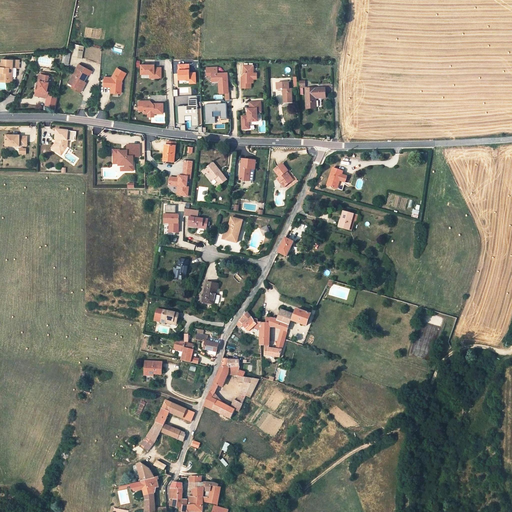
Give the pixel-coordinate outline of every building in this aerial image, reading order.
[(72,57),(82,58),(83,45),(74,45),(72,57)] [(8,69),(12,69),(13,61),(1,61),(1,64),(0,64),(0,73),(1,73),(1,80),(11,81),(11,74),(8,74),(8,69)] [(189,63),(177,63),(177,80),(179,80),(179,83),(196,83),(196,71),(189,71),(189,63)] [(85,85),(83,83),(84,82),(88,74),(90,75),(92,71),(79,64),(70,81),(74,83),(73,86),(78,88),(79,86),(83,88),(85,85)] [(145,66),(140,66),(140,75),(149,75),(149,77),(153,77),(153,79),(160,79),(160,69),(153,69),(153,65),(148,66),(145,66)] [(253,65),(243,65),(243,71),(244,73),(242,77),(242,88),(251,88),(251,83),(253,83),(253,79),(253,72),(253,65)] [(207,68),(207,75),(212,75),(213,81),(219,80),(220,93),(225,92),(228,92),(227,73),(217,73),(217,67),(207,68)] [(125,73),(117,68),(111,78),(104,77),(104,86),(111,86),(111,93),(118,93),(119,80),(120,79),(122,80),(125,73)] [(40,73),(38,89),(36,88),(35,95),(48,97),(49,91),(47,90),(49,81),(48,81),(49,74),(40,73)] [(283,90),(283,98),(292,98),(292,89),(289,89),(289,83),(276,83),(276,86),(277,90),(283,90)] [(316,98),(325,97),(325,88),(306,89),(306,109),(316,108),(316,98)] [(149,101),(138,101),(138,111),(143,111),(143,113),(147,113),(153,113),(162,113),(162,103),(155,103),(153,105),(149,101)] [(261,102),(249,103),(250,109),(248,109),(248,116),(248,122),(258,122),(257,113),(258,113),(258,109),(261,109),(261,102)] [(67,131),(56,130),(55,139),(57,139),(57,143),(52,150),(59,155),(63,149),(63,147),(67,147),(68,140),(67,140),(67,139),(75,139),(75,131),(67,131)] [(26,146),(26,136),(19,136),(19,135),(6,134),(5,146),(18,146),(18,145),(26,146)] [(118,149),(113,149),(113,162),(119,161),(122,165),(123,165),(123,170),(129,170),(129,165),(132,165),(132,156),(139,156),(138,144),(129,144),(129,148),(127,148),(127,150),(124,150),(124,152),(121,152),(121,150),(118,150),(118,149)] [(174,163),(175,146),(167,146),(165,145),(163,161),(166,162),(166,164),(169,164),(169,165),(174,166),(174,163)] [(241,164),(241,166),(239,180),(249,180),(250,168),(254,169),(255,160),(242,159),(241,164)] [(119,161),(113,162),(113,163),(118,163),(120,165),(120,170),(123,170),(123,165),(122,165),(119,161)] [(193,162),(185,161),(183,177),(180,176),(180,178),(178,177),(170,177),(169,185),(179,186),(178,195),(188,196),(189,187),(187,187),(188,179),(191,179),(193,162)] [(204,169),(206,172),(213,180),(215,178),(220,185),(227,180),(213,162),(204,169)] [(285,185),(292,180),(290,176),(288,178),(286,175),(288,174),(286,172),(287,170),(282,164),(274,170),(279,177),(276,179),(280,183),(282,182),(285,185)] [(343,170),(332,166),(327,184),(336,187),(342,189),(347,175),(342,173),(343,170)] [(412,210),(411,217),(417,218),(419,211),(412,210)] [(209,222),(207,222),(208,219),(197,218),(197,212),(190,211),(190,217),(189,226),(207,229),(207,225),(209,225),(209,222)] [(343,211),(341,219),(343,219),(340,227),(349,230),(353,214),(343,211)] [(168,233),(178,233),(178,214),(162,214),(162,224),(168,224),(168,233)] [(240,229),(242,220),(240,220),(232,218),(231,217),(227,233),(236,235),(238,229),(240,229)] [(238,236),(236,235),(227,233),(224,233),(223,239),(235,242),(237,242),(238,236)] [(285,238),(278,252),(286,256),(293,242),(285,238)] [(185,280),(188,260),(179,259),(176,279),(185,280)] [(206,281),(205,288),(202,302),(214,304),(214,303),(216,294),(216,290),(218,283),(206,281)] [(166,323),(166,321),(176,323),(179,313),(157,308),(155,318),(159,319),(158,321),(166,323)] [(310,314),(297,309),(293,320),(306,325),(310,314)] [(277,320),(289,324),(292,314),(281,310),(277,319),(277,320)] [(248,331),(253,327),(261,330),(261,322),(257,322),(257,318),(253,318),(248,312),(238,321),(236,324),(240,327),(243,325),(248,331)] [(270,327),(274,327),(281,329),(283,330),(282,333),(286,335),(289,324),(277,320),(277,319),(266,316),(265,322),(261,322),(261,330),(260,345),(269,345),(270,327)] [(281,329),(276,348),(281,349),(284,339),(286,335),(282,333),(283,330),(281,329)] [(204,348),(210,350),(216,351),(218,343),(207,341),(208,335),(197,333),(196,339),(205,341),(204,348)] [(181,359),(191,362),(193,349),(184,347),(186,341),(176,340),(175,347),(183,349),(181,359)] [(279,357),(281,349),(276,348),(268,347),(268,355),(279,357)] [(146,368),(149,368),(149,373),(154,373),(162,374),(163,362),(147,361),(146,368)] [(239,411),(242,403),(236,400),(234,399),(230,407),(224,403),(212,398),(214,393),(218,385),(221,386),(226,374),(228,374),(237,375),(241,375),(240,378),(239,380),(245,381),(251,383),(253,378),(243,376),(245,372),(243,371),(239,370),(239,366),(221,366),(204,405),(205,406),(230,418),(235,409),(239,411)] [(250,397),(259,379),(253,378),(251,383),(245,381),(241,395),(245,396),(250,397)] [(212,398),(224,403),(214,393),(212,398)] [(241,395),(236,400),(242,403),(245,396),(241,395)] [(145,402),(141,400),(135,414),(139,415),(145,402)] [(147,436),(154,442),(155,441),(160,431),(183,440),(185,434),(185,433),(163,424),(169,412),(191,421),(194,412),(190,411),(166,400),(156,422),(147,436)] [(155,442),(154,442),(147,436),(144,440),(152,446),(155,442)] [(141,444),(148,451),(152,446),(144,440),(141,444)] [(164,469),(166,466),(157,461),(154,465),(164,469)] [(148,468),(142,464),(141,463),(137,464),(141,481),(154,477),(149,469),(148,468)] [(145,499),(145,506),(144,511),(155,511),(154,494),(153,488),(159,487),(157,479),(156,476),(154,477),(141,481),(145,499)] [(193,497),(204,497),(204,488),(207,488),(207,482),(201,482),(201,477),(189,477),(189,483),(197,483),(196,488),(193,488),(193,497)] [(170,491),(170,498),(183,499),(183,488),(182,488),(181,483),(173,482),(172,486),(170,489),(170,491)] [(216,483),(207,482),(207,488),(207,491),(211,491),(213,491),(213,487),(217,488),(218,486),(218,484),(216,483)] [(193,497),(189,497),(189,499),(188,511),(189,511),(192,511),(196,511),(199,511),(202,511),(202,500),(217,504),(221,487),(220,487),(218,486),(217,488),(213,487),(213,491),(211,491),(210,497),(206,497),(204,497),(193,497)] [(189,499),(183,499),(170,498),(170,506),(181,506),(180,511),(188,511),(189,499)]
